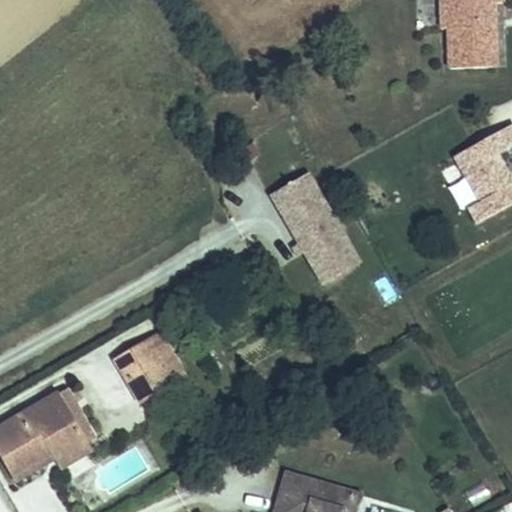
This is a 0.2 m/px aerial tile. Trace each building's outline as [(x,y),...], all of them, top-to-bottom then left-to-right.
[(448,30),(447,0),(440,0),(441,30),(448,30)] [(486,28),(485,4),(494,4),(503,4),(502,0),(447,0),(448,30),(449,70),(496,68),(495,27),(486,28)] [(495,27),(494,4),(485,4),(486,28),(495,27)] [(479,221),(511,203),(511,175),(500,151),(511,145),(511,116),(443,150),(479,221)] [(351,249),(307,175),(271,195),(299,244),(305,253),(315,270),(351,249)] [(305,253),(299,244),(293,248),(298,257),(305,253)] [(322,283),(358,263),(351,249),(315,270),(322,283)] [(266,295),(261,288),(253,293),(257,300),(266,295)] [(183,377),(158,336),(145,344),(169,385),(183,377)] [(169,385),(145,344),(116,361),(140,403),(169,385)] [(94,440),(65,390),(57,395),(86,445),(94,440)] [(86,445),(57,395),(0,428),(0,453),(12,474),(51,451),(55,457),(58,462),(86,445)] [(61,468),(89,451),(86,445),(58,462),(61,468)] [(16,480),(55,457),(51,451),(12,474),(16,480)] [(342,511),(343,511),(331,508),(337,488),(286,474),(274,511),(342,511)] [(68,511),(47,475),(18,491),(29,511),(68,511)] [(342,511),(353,511),(358,494),(337,488),(331,508),(343,511),(342,511)]
